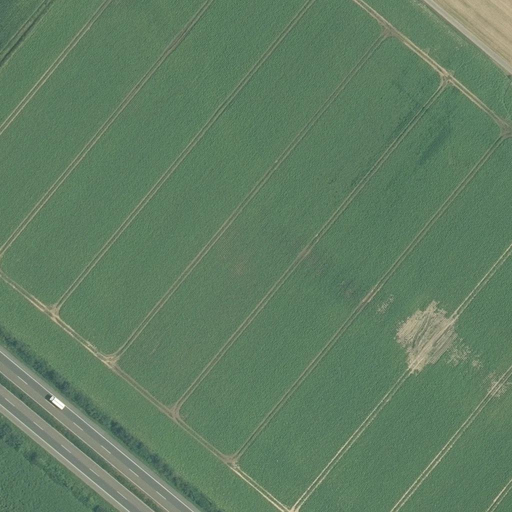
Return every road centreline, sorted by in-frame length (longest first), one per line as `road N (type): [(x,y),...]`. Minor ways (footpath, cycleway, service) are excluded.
road 1 (motorway): [(186,511),(0,356)]
road 2 (motorway): [(0,388),(147,511)]
